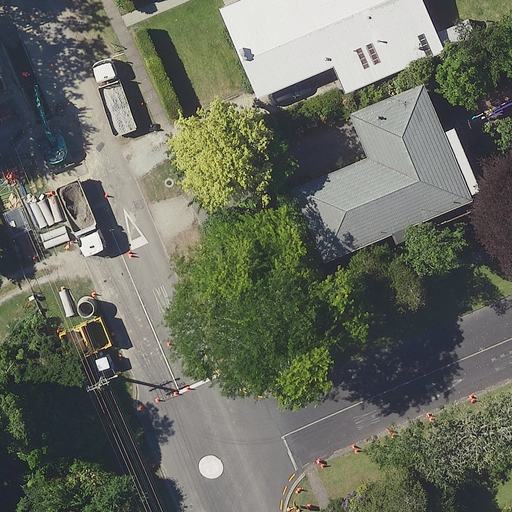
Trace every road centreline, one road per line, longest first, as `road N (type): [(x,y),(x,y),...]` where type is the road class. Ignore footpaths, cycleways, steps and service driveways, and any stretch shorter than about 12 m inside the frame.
road 1 (residential): [(18,0),(214,465)]
road 2 (residential): [(214,465),(511,339)]
